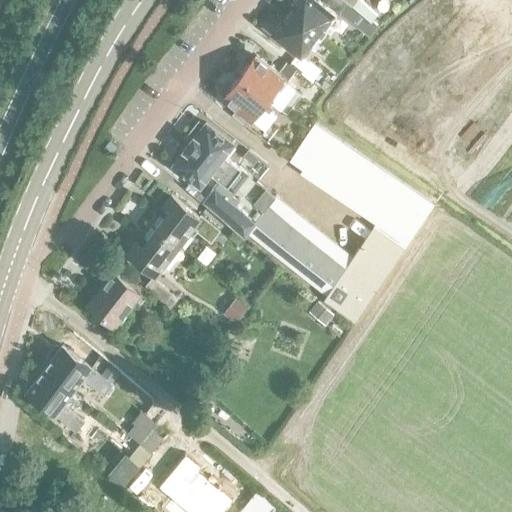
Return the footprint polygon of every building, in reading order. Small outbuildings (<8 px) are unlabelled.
[(298,0),(289,12),(320,36),(336,16),(334,14),(316,0),(298,0)] [(377,10),(366,2),(363,0),(347,0),(352,3),(372,18),(377,10)] [(346,1),(339,10),(340,13),(369,34),(376,24),(346,1)] [(511,36),(460,2),(368,126),(497,216),(511,197),(511,36)] [(320,36),(289,12),(272,33),(298,53),(290,64),(308,77),(309,76),(313,79),(321,70),(302,55),(311,44),(313,45),(320,36)] [(286,111),(301,93),(287,81),(288,80),(256,55),(240,76),(280,107),(286,111)] [(271,119),(280,107),(240,76),(224,97),(237,107),(231,114),(245,124),(246,125),(266,140),(279,124),(271,119)] [(290,156),(303,166),(327,130),(314,121),(290,156)] [(188,142),(240,183),(247,174),(240,169),(224,155),(233,143),(206,122),(204,124),(201,122),(191,134),(193,136),(188,142)] [(327,131),(304,166),(300,172),(406,243),(434,203),(327,131)] [(247,213),(244,211),(235,204),(239,199),(232,193),(240,183),(188,142),(182,149),(184,150),(173,164),(200,185),(210,173),(218,179),(212,186),(213,187),(202,200),(221,215),(245,235),(247,233),(317,288),(314,291),(323,298),(354,320),(404,245),(373,224),(352,255),(275,195),(254,222),(246,215),(247,213)] [(169,209),(155,227),(183,248),(198,230),(193,225),(200,216),(171,193),(163,205),(169,209)] [(183,248),(155,227),(142,244),(135,240),(127,251),(157,273),(164,264),(168,267),(183,248)] [(87,304),(115,325),(133,302),(138,305),(146,295),(141,291),(113,270),(87,304)] [(170,305),(178,296),(153,275),(145,284),(170,305)] [(50,356),(43,366),(72,390),(82,377),(103,393),(111,382),(63,345),(60,349),(56,346),(51,352),(56,355),(55,356),(53,359),(50,356)] [(30,380),(26,386),(30,389),(27,393),(75,430),(85,418),(63,402),(72,390),(43,366),(35,377),(38,379),(36,382),(35,383),(30,380)] [(157,422),(141,410),(132,422),(135,424),(128,433),(139,442),(127,457),(139,467),(163,436),(153,428),(157,422)] [(185,451),(157,483),(191,511),(218,511),(232,496),(219,485),(222,482),(210,472),(207,475),(197,467),(200,464),(185,451)] [(234,511),(268,511),(275,504),(256,487),(234,511)]
